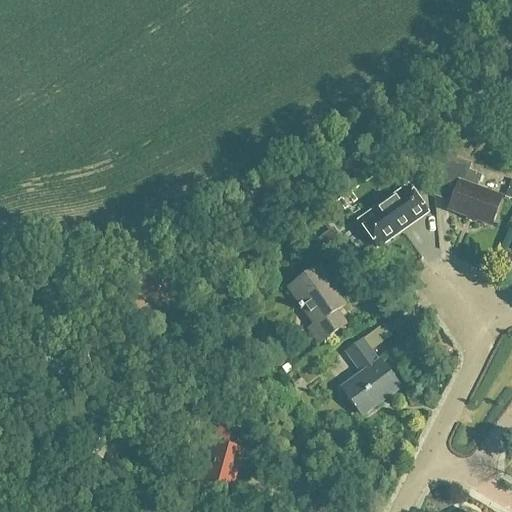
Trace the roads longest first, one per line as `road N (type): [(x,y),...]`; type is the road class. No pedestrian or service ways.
road 1 (track): [(0,305),(39,297),(65,306),(81,342),(165,446)]
road 2 (residential): [(429,458),(501,303)]
